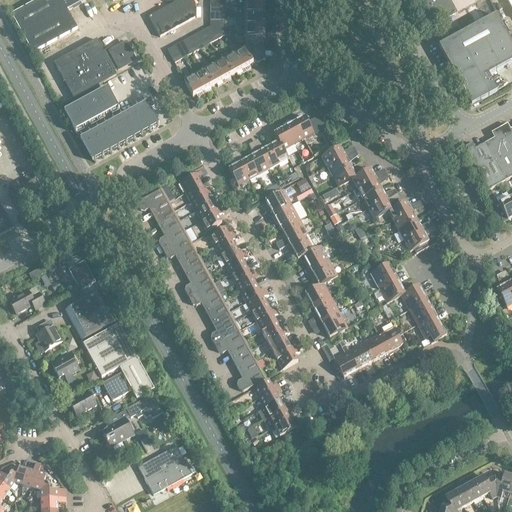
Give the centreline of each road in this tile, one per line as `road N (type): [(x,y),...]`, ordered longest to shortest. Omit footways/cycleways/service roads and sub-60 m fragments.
road 1 (residential): [(412,361),(361,391),(334,392),(196,133)]
road 2 (residential): [(118,188),(232,401)]
road 3 (unclassified): [(196,133),(135,16),(158,0)]
road 4 (residential): [(511,243),(486,257),(466,252),(419,156)]
road 5 (unclassified): [(466,131),(390,0)]
road 6 (residential): [(419,156),(288,82)]
road 7 (unclassified): [(118,188),(63,218),(39,247),(0,269)]
road 8 (tertiary): [(511,438),(409,490),(398,511)]
